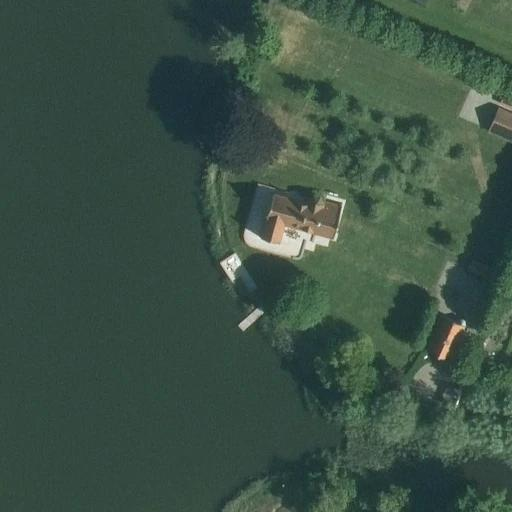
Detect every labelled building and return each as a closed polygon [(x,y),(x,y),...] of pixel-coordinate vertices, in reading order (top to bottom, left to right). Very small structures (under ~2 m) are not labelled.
[(499,108),(488,131),(511,141),(511,88),(507,87),(500,104),(508,107),(507,111),(499,108)] [(264,219),(259,236),(280,243),(285,226),(332,239),(340,213),(324,208),(325,204),(321,196),(314,194),(307,198),(306,205),(297,202),(298,199),(274,193),(267,220),(264,219)] [(239,249),(222,257),(240,294),(257,285),(239,249)] [(473,260),(468,271),(486,279),(491,269),(473,260)] [(440,315),(425,349),(450,360),(465,326),(440,315)] [(434,403),(428,420),(445,426),(450,409),(434,403)]
